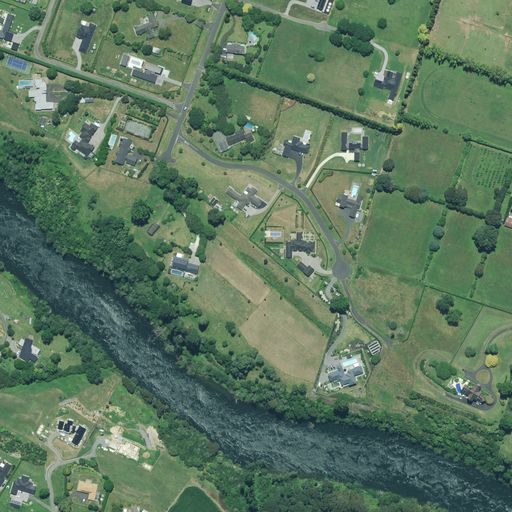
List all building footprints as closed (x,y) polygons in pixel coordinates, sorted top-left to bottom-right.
[(155,18),(153,14),(148,16),(150,23),(135,28),(137,32),(136,33),(138,38),(140,37),(140,35),(142,34),(142,33),(146,32),(149,39),(155,37),(152,29),(159,26),(156,18),(155,18)] [(245,45),(238,44),(228,43),(227,52),(244,54),(245,45)] [(46,84),(46,82),(43,82),(43,80),(36,80),(36,86),(37,86),(37,88),(38,88),(38,91),(30,91),(30,97),(35,97),(35,102),(36,102),(36,110),(42,110),(42,109),(54,109),(54,103),(47,103),(46,84)] [(90,126),(86,123),(81,130),(83,132),(80,137),(83,139),(80,143),(76,140),(71,148),(76,151),(77,149),(91,158),(94,154),(92,153),(95,148),(88,143),(91,139),(90,138),(94,132),(95,133),(98,127),(92,123),(90,126)] [(243,132),(242,129),(235,131),(237,135),(227,139),(230,146),(246,139),(247,142),(254,139),(251,133),(246,135),(244,132),(243,132)] [(301,138),(294,136),(292,142),(289,141),(289,142),(285,141),(283,146),(286,147),(282,156),(288,158),(291,149),(307,155),(310,147),(303,144),(304,143),(299,142),(301,138)] [(132,141),(124,138),(123,143),(121,142),(119,147),(121,147),(119,152),(117,151),(116,155),(118,156),(116,162),(124,165),(126,160),(128,160),(127,163),(135,166),(138,158),(129,155),(129,157),(127,156),(128,152),(130,152),(131,149),(130,148),(132,141)] [(229,150),(226,142),(220,144),(223,152),(229,150)] [(343,197),(339,196),(336,205),(340,207),(345,208),(345,206),(352,209),(350,216),(355,218),(358,209),(360,209),(361,203),(363,197),(358,195),(356,201),(348,198),(348,196),(344,195),(343,197)] [(160,227),(155,222),(147,232),(153,236),(160,227)] [(302,233),(297,233),(297,240),(293,240),(293,241),(286,241),(286,258),(292,258),(293,252),(306,252),(306,254),(311,254),(311,252),(314,252),(315,242),(306,242),(306,241),(302,241),(302,233)] [(189,260),(175,257),(172,268),(185,271),(190,272),(189,276),(194,277),(194,274),(197,275),(199,266),(188,263),(189,260)] [(472,402),(473,400),(476,402),(475,403),(479,405),(479,404),(481,405),(482,402),(487,401),(485,396),(479,392),(481,388),(476,384),(473,389),(466,385),(463,390),(470,395),(468,399),(472,402)] [(94,485),(84,483),(84,482),(80,481),(77,491),(81,492),(81,490),(90,492),(88,500),(95,501),(98,485),(94,484),(94,485)]
